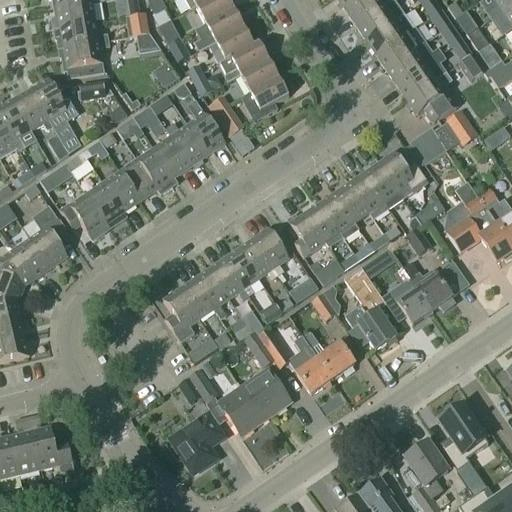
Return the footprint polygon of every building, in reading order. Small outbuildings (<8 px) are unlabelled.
[(89,0),(45,0),(46,5),(49,6),(53,5),(54,13),(91,7),(89,0)] [(133,0),(130,0),(126,1),(128,15),(136,13),(133,0)] [(157,0),(147,6),(151,13),(161,7),(157,0)] [(180,0),(189,15),(194,12),(216,0),(180,0)] [(225,0),(216,0),(194,12),(204,30),(233,14),(225,0)] [(335,0),(334,1),(345,16),(367,0),(335,0)] [(378,0),(367,0),(345,16),(354,30),(392,4),(389,0),(385,0),(381,4),(378,0)] [(511,37),(486,0),(471,0),(504,47),(511,42),(511,37)] [(511,0),(489,0),(501,16),(511,8),(511,0)] [(430,1),(423,6),(431,18),(438,13),(430,1)] [(394,3),(392,4),(354,30),(365,45),(404,19),(394,3)] [(51,23),(50,26),(52,35),(94,28),(91,7),(54,13),(56,23),(51,23)] [(453,8),(446,13),(454,24),(461,19),(453,8)] [(511,32),(511,8),(501,16),(511,32)] [(154,19),(153,19),(157,31),(171,26),(166,13),(165,14),(154,20),(154,19)] [(243,32),(233,14),(204,30),(194,36),(200,46),(194,50),(198,57),(207,52),(243,32)] [(0,32),(19,29),(17,18),(0,21),(0,32)] [(404,19),(365,45),(375,60),(414,34),(404,19)] [(442,19),(435,24),(443,36),(450,31),(442,19)] [(461,19),(454,24),(462,36),(469,31),(461,19)] [(145,25),(137,26),(139,40),(147,39),(145,25)] [(94,28),(52,35),(53,45),(55,46),(60,46),(61,54),(97,47),(94,28)] [(450,31),(443,36),(451,47),(458,42),(450,31)] [(224,66),(258,47),(252,49),(243,32),(207,52),(217,69),(224,66)] [(415,33),(414,34),(375,60),(385,75),(425,48),(415,33)] [(174,37),(163,43),(167,51),(178,45),(174,37)] [(147,39),(139,40),(142,54),(150,53),(147,39)] [(476,42),(469,46),(477,58),(484,53),(476,42)] [(178,45),(167,51),(171,57),(182,52),(178,45)] [(97,47),(61,54),(65,75),(68,74),(70,84),(103,79),(97,47)] [(258,47),(224,66),(229,63),(239,81),(268,65),(258,47)] [(425,48),(385,75),(395,90),(426,69),(435,63),(425,48)] [(463,49),(455,54),(463,66),(470,61),(463,49)] [(484,53),(477,58),(485,69),(492,65),(484,53)] [(470,61),(463,66),(471,77),(478,73),(470,61)] [(239,81),(248,98),(277,83),(268,65),(239,81)] [(426,69),(395,90),(406,105),(436,84),(426,69)] [(197,72),(187,77),(190,85),(201,79),(197,72)] [(496,77),(489,82),(497,93),(503,89),(496,77)] [(201,79),(190,85),(194,91),(204,86),(201,79)] [(277,83),(248,98),(240,103),(253,127),(276,115),(273,109),(288,101),(277,83)] [(436,84),(406,105),(416,120),(423,115),(432,129),(455,113),(436,84)] [(47,85),(29,95),(47,127),(55,141),(61,137),(57,131),(75,121),(67,107),(60,107),(47,85)] [(103,87),(79,91),(82,107),(105,103),(103,87)] [(176,93),(165,100),(170,107),(181,99),(176,93)] [(29,95),(12,104),(29,137),(47,127),(29,95)] [(165,100),(154,108),(158,115),(170,107),(165,100)] [(511,119),(511,112),(506,102),(496,109),(506,123),(511,119)] [(12,104),(0,110),(0,126),(11,147),(29,137),(12,104)] [(221,106),(210,111),(214,118),(224,112),(221,106)] [(143,116),(131,123),(136,130),(147,122),(143,116)] [(203,118),(185,130),(206,160),(223,149),(203,118)] [(459,118),(436,133),(452,157),(475,142),(459,118)] [(228,119),(219,125),(229,141),(239,134),(229,119),(228,119)] [(131,123),(120,131),(124,138),(136,130),(131,123)] [(0,152),(11,147),(0,126),(0,152)] [(185,130),(168,142),(189,172),(206,160),(185,130)] [(423,169),(444,154),(431,134),(409,149),(423,169)] [(109,139),(97,146),(102,153),(113,145),(109,139)] [(168,142),(152,153),(172,183),(189,172),(168,142)] [(74,146),(62,154),(67,161),(79,153),(74,146)] [(97,146),(86,154),(90,161),(102,153),(97,146)] [(135,165),(155,195),(159,200),(171,192),(170,190),(174,187),(172,183),(152,153),(135,165)] [(62,154),(50,161),(55,169),(67,161),(62,154)] [(392,157),(377,167),(398,198),(413,187),(416,192),(424,186),(410,166),(402,171),(392,157)] [(75,162),(64,169),(69,176),(80,168),(75,162)] [(135,165),(118,176),(138,206),(155,195),(135,165)] [(377,167),(362,177),(388,215),(403,205),(398,198),(377,167)] [(40,168),(28,177),(33,184),(45,176),(40,168)] [(118,176),(101,188),(122,218),(138,206),(118,176)] [(28,177),(17,184),(22,191),(33,184),(28,177)] [(362,177),(347,188),(368,218),(373,225),(388,215),(362,177)] [(55,189),(49,180),(38,187),(44,196),(55,189)] [(465,187),(454,195),(471,220),(445,238),(459,258),(479,244),(496,268),(503,263),(505,266),(511,260),(511,256),(470,195),(465,187)] [(482,187),(470,195),(511,256),(511,218),(500,201),(494,205),(482,187)] [(101,188),(84,199),(107,233),(112,229),(113,231),(125,223),(122,218),(101,188)] [(347,188),(332,198),(353,228),(368,218),(347,188)] [(28,205),(39,197),(34,189),(23,197),(28,205)] [(6,191),(0,195),(0,205),(10,198),(6,191)] [(332,198),(317,208),(338,238),(343,246),(358,236),(353,228),(332,198)] [(66,210),(57,216),(71,235),(79,229),(91,246),(103,238),(101,236),(107,233),(84,199),(67,211),(66,210)] [(317,208),(303,218),(323,248),(338,238),(317,208)] [(4,209),(0,212),(0,222),(9,216),(4,209)] [(39,236),(28,244),(49,274),(66,262),(55,246),(66,238),(47,211),(30,223),(39,236)] [(419,215),(412,219),(420,231),(427,227),(419,215)] [(303,218),(287,229),(298,245),(292,249),(302,263),(323,248),(303,218)] [(412,219),(406,224),(414,235),(420,231),(412,219)] [(266,233),(251,244),(271,274),(287,264),(266,233)] [(395,233),(383,240),(387,247),(399,239),(395,233)] [(416,234),(404,242),(416,261),(429,252),(416,234)] [(383,240),(371,248),(376,255),(387,247),(383,240)] [(28,244),(11,255),(32,286),(49,274),(28,244)] [(251,244),(236,254),(256,284),(271,274),(251,244)] [(339,266),(362,251),(358,245),(335,259),(339,266)] [(364,253),(353,260),(357,267),(369,259),(364,253)] [(236,254),(221,264),(242,294),(256,284),(236,254)] [(0,262),(0,282),(23,292),(25,287),(28,289),(32,286),(11,255),(0,262)] [(353,260),(341,268),(346,275),(357,267),(353,260)] [(221,264),(206,274),(226,305),(242,294),(221,264)] [(370,266),(359,273),(371,291),(382,283),(370,266)] [(335,268),(315,282),(321,291),(342,277),(335,268)] [(410,269),(401,275),(430,317),(438,311),(441,316),(453,309),(449,304),(450,303),(434,280),(433,280),(431,276),(420,283),(410,269)] [(359,273),(342,285),(360,310),(343,322),(351,334),(356,330),(367,347),(374,356),(375,355),(374,355),(393,342),(394,342),(376,315),(384,310),(371,291),(359,273)] [(206,274),(191,284),(212,315),(219,325),(225,321),(218,311),(226,305),(206,274)] [(401,290),(388,299),(410,330),(430,317),(401,275),(394,280),(401,290)] [(0,304),(16,311),(23,292),(0,282),(0,304)] [(191,284),(176,294),(197,325),(212,315),(191,284)] [(176,294),(161,305),(171,319),(163,325),(179,348),(194,338),(189,331),(197,325),(176,294)] [(302,294),(290,302),(294,309),(306,301),(302,294)] [(321,300),(310,307),(323,327),(334,319),(321,300)] [(0,304),(0,325),(18,322),(17,316),(14,315),(16,311),(0,304)] [(287,304),(275,312),(279,319),(291,311),(287,304)] [(273,308),(261,316),(268,326),(279,319),(275,312),(273,308)] [(0,346),(23,341),(18,322),(0,325),(0,346)] [(254,325),(247,330),(255,342),(262,337),(254,325)] [(245,332),(234,339),(238,347),(250,339),(245,332)] [(185,362),(205,348),(198,337),(178,351),(185,362)] [(309,337),(301,342),(309,354),(316,348),(309,337)] [(223,339),(212,346),(217,354),(228,346),(223,339)] [(23,341),(0,346),(0,367),(28,361),(23,341)] [(301,342),(294,347),(301,358),(298,360),(305,371),(294,379),(309,400),(331,385),(316,364),(309,354),(301,342)] [(212,346),(200,354),(205,361),(217,354),(212,346)] [(338,349),(316,364),(331,385),(352,370),(338,349)] [(276,350),(266,357),(278,374),(288,367),(276,350)] [(262,351),(251,358),(262,373),(272,366),(262,351)] [(266,374),(238,394),(253,415),(260,411),(267,422),(289,407),(266,374)] [(198,375),(187,382),(205,409),(216,401),(198,375)] [(171,384),(180,400),(191,394),(182,378),(171,384)] [(238,394),(217,409),(239,441),(267,422),(260,411),(253,415),(238,394)] [(484,445),(461,411),(458,414),(455,410),(439,422),(441,425),(438,427),(452,447),(441,455),(456,477),(468,468),(463,460),(484,445)] [(206,420),(170,444),(193,478),(213,464),(205,453),(221,442),(206,420)] [(38,421),(26,423),(27,431),(40,429),(38,421)] [(26,423),(12,426),(14,435),(27,431),(26,423)] [(49,432),(29,437),(38,476),(57,471),(59,480),(72,477),(66,449),(53,452),(49,432)] [(29,437),(9,442),(18,480),(38,476),(29,437)] [(9,442),(0,443),(0,484),(18,480),(9,442)] [(426,448),(403,464),(423,492),(410,501),(417,511),(436,511),(428,500),(438,493),(433,486),(446,477),(426,448)] [(379,482),(356,499),(365,511),(394,511),(389,504),(392,501),(379,482)] [(75,488),(50,493),(53,506),(78,501),(75,488)] [(486,492),(457,511),(511,511),(511,491),(494,504),(488,508),(481,497),(487,493),(486,492)] [(365,511),(356,499),(337,511),(365,511)]
